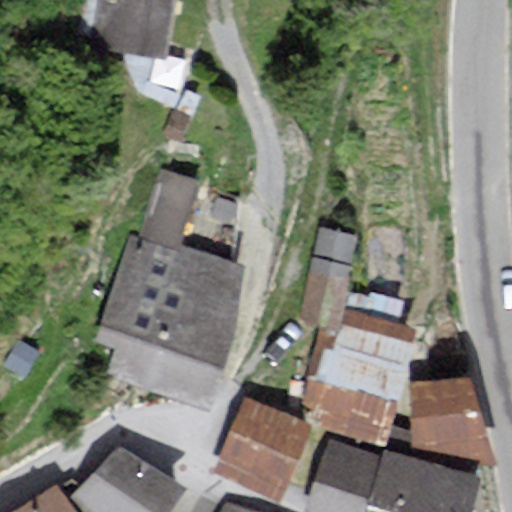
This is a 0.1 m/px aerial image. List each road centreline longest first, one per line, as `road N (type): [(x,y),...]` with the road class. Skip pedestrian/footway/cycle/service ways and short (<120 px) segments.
road 1 (tertiary): [(511,421),(483,257),(480,0)]
road 2 (residential): [(0,497),(113,438),(136,438),(275,511)]
